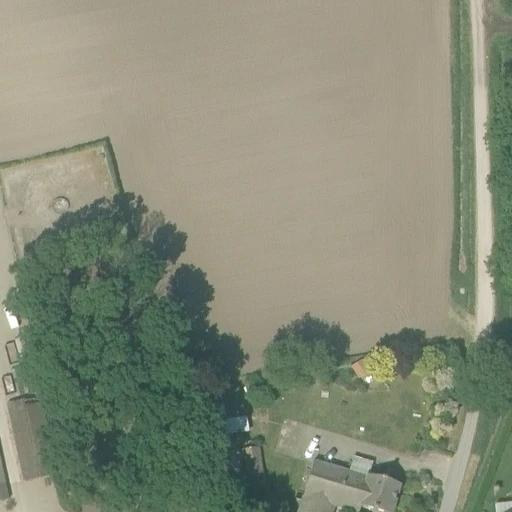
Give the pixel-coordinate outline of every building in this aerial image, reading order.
[(36,400),(10,403),(20,482),(46,479),(36,400)] [(132,440),(114,444),(116,454),(126,452),(127,461),(136,459),(132,440)] [(229,449),(215,449),(215,464),(229,463),(229,449)] [(304,499),(299,511),(331,511),(333,508),(345,511),(359,511),(360,509),(368,511),(391,511),(398,488),(368,479),(372,467),(352,461),(348,474),(313,464),(303,499),(304,499)] [(0,504),(8,502),(0,466),(0,504)]
